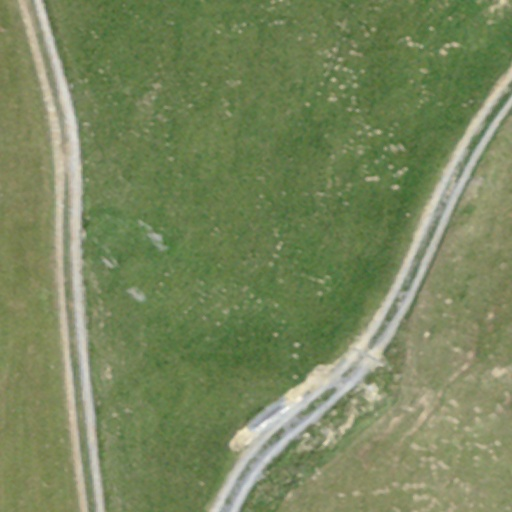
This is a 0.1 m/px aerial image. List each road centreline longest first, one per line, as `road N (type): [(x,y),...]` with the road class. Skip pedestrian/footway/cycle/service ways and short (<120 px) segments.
road 1 (track): [(94,511),(70,268),(65,96),(30,0)]
road 2 (track): [(223,511),(254,454),(376,333),(511,89)]
